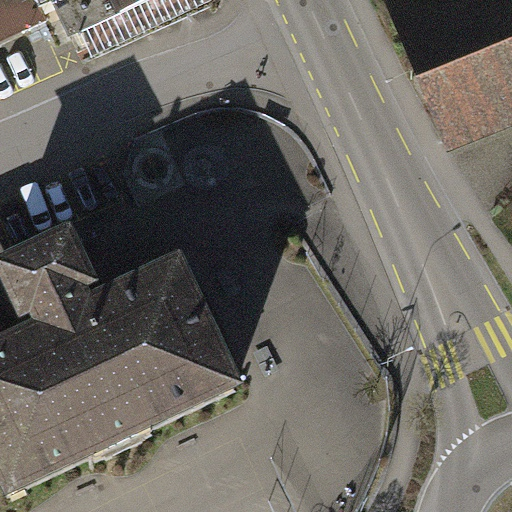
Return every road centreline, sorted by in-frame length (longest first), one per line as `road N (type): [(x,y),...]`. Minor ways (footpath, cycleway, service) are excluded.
road 1 (secondary): [(317,21),(507,442)]
road 2 (residential): [(317,21),(0,148)]
